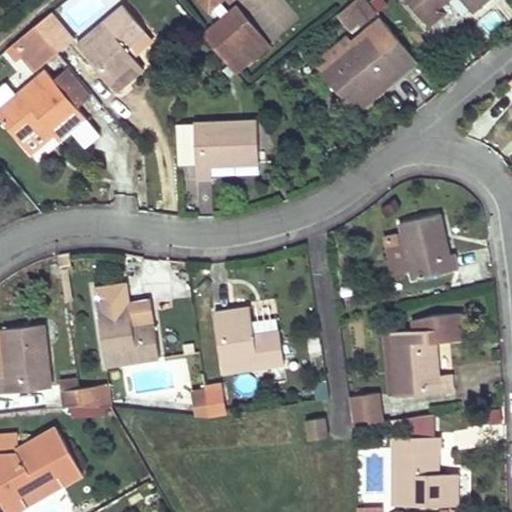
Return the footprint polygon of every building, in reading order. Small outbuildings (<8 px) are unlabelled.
[(201,0),(208,8),(212,5),(218,0),(201,0)] [(219,0),(218,0),(212,5),(222,18),(229,12),(219,0)] [(367,0),(353,0),(345,7),(359,24),(375,10),(367,0)] [(406,0),(428,25),(440,15),(436,9),(446,0),(461,0),(472,13),(487,0),(406,0)] [(122,5),(75,44),(114,92),(142,68),(125,47),(143,31),(122,5)] [(222,18),(202,35),(226,63),(233,72),(267,44),(236,6),(229,12),(222,18)] [(345,7),(338,13),(351,30),(359,24),(345,7)] [(51,13),(34,27),(54,51),(70,38),(51,13)] [(381,17),(318,68),(322,73),(385,22),(381,17)] [(322,73),(350,107),(385,77),(390,84),(417,62),(385,22),(322,73)] [(34,27),(15,42),(36,66),(54,51),(34,27)] [(36,66),(15,42),(13,44),(33,69),(36,66)] [(68,67),(53,80),(74,106),(90,93),(68,67)] [(20,90),(0,106),(0,119),(19,143),(43,123),(58,140),(61,137),(81,120),(84,118),(74,106),(53,80),(44,70),(20,90)] [(385,77),(350,107),(355,113),(390,84),(385,77)] [(0,86),(0,106),(20,90),(11,78),(0,86)] [(255,119),(192,122),(195,179),(209,178),(209,165),(257,163),(255,119)] [(398,223),(401,233),(410,270),(412,280),(458,269),(454,252),(449,254),(439,213),(398,223)] [(410,270),(401,233),(383,238),(392,275),(410,270)] [(343,273),(336,274),(342,310),(349,309),(347,296),(353,295),(352,285),(345,286),(343,273)] [(129,302),(96,306),(106,365),(159,357),(153,322),(133,325),(129,302)] [(249,305),(213,311),(223,372),(284,363),(276,317),(252,321),(249,305)] [(412,330),(390,332),(396,395),(452,390),(451,375),(437,376),(435,342),(462,339),(460,313),(434,315),(411,320),(412,330)] [(44,324),(0,328),(3,359),(4,376),(0,376),(0,393),(50,389),(44,324)] [(396,395),(390,332),(384,333),(390,395),(396,395)] [(61,390),(63,406),(69,406),(81,406),(78,388),(77,378),(63,380),(64,390),(61,390)] [(95,386),(78,388),(81,406),(89,406),(98,406),(95,386)] [(219,386),(206,389),(210,416),(224,414),(219,386)] [(376,392),(349,396),(353,426),(380,422),(376,392)] [(81,406),(69,406),(69,417),(89,415),(89,406),(81,406)] [(408,416),(413,433),(435,427),(430,409),(408,416)] [(325,417),(305,420),(308,439),(328,435),(325,417)] [(0,501),(6,511),(16,511),(28,505),(22,494),(57,474),(63,485),(82,474),(55,426),(17,448),(16,434),(0,434),(0,501)] [(394,451),(398,451),(432,451),(432,473),(439,473),(439,437),(416,437),(394,438),(394,451)] [(432,451),(398,451),(399,505),(458,505),(457,473),(439,473),(432,473),(432,451)] [(22,494),(28,505),(63,485),(57,474),(22,494)]
